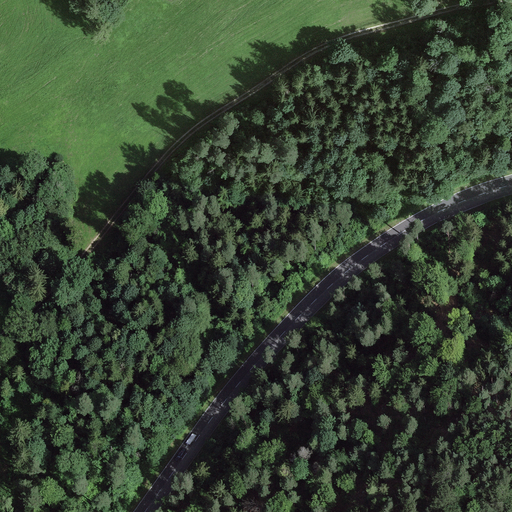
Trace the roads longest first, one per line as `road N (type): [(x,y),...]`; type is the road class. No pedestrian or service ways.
road 1 (track): [(0,337),(53,294),(158,164),(204,121),(348,36),(496,0)]
road 2 (primary): [(143,511),(316,297),(396,235),(511,183)]
